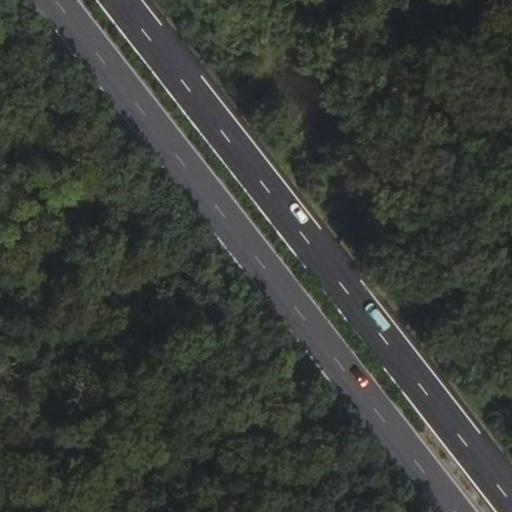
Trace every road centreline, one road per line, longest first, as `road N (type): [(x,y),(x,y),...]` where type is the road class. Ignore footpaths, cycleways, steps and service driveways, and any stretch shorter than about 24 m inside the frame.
road 1 (trunk): [(45,0),(451,511)]
road 2 (trunk): [(511,504),(115,0)]
